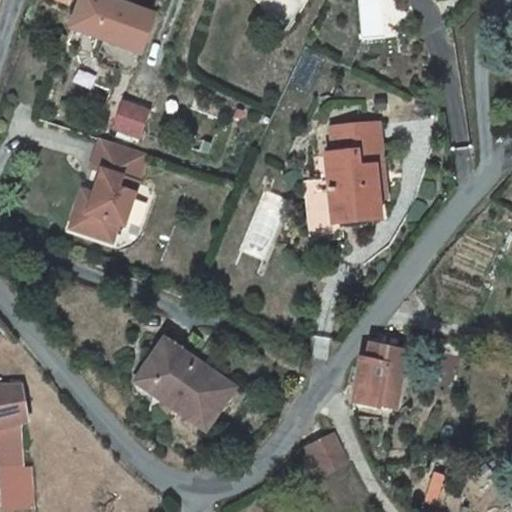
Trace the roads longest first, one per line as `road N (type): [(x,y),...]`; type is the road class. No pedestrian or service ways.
road 1 (residential): [(0,293),(131,454),(168,482),(203,489),(240,479),(267,460),(400,282),(511,152)]
road 2 (track): [(0,232),(156,297),(184,317),(322,348)]
road 3 (track): [(392,511),(326,384)]
